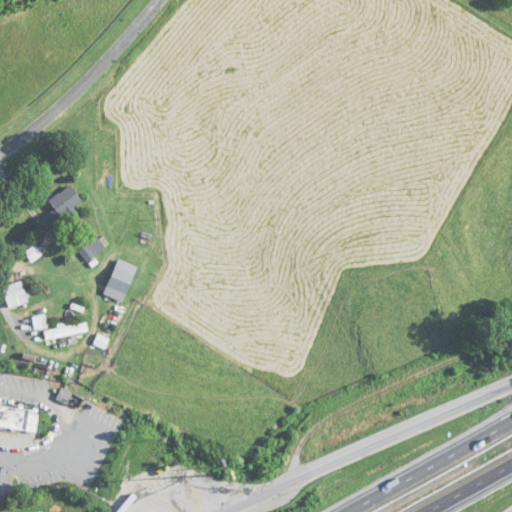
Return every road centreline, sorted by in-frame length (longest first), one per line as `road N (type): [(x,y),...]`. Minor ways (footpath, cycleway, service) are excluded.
road 1 (motorway): [(511,362),(189,511)]
road 2 (tertiary): [(0,160),(87,88),(166,0)]
road 3 (motorway): [(511,421),(346,511)]
